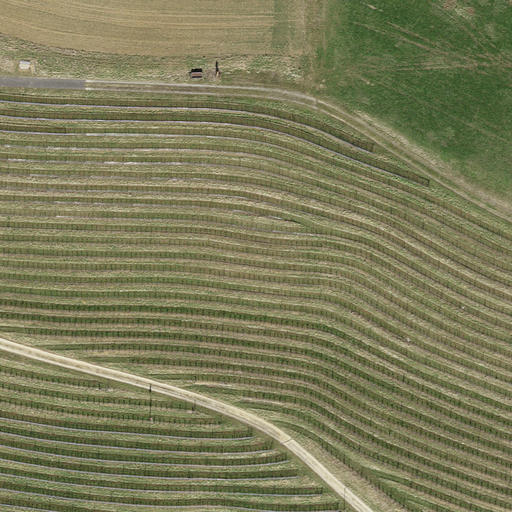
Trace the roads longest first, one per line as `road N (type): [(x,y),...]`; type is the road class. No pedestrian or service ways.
road 1 (track): [(511,213),(302,96),(0,83)]
road 2 (track): [(0,341),(229,410),(294,446),(369,511)]
